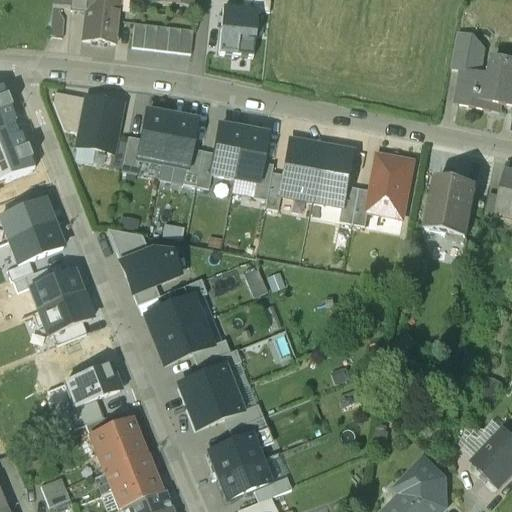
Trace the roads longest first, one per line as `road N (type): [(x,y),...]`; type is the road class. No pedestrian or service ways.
road 1 (residential): [(10,66),(206,85),(511,151)]
road 2 (residential): [(10,66),(201,511)]
